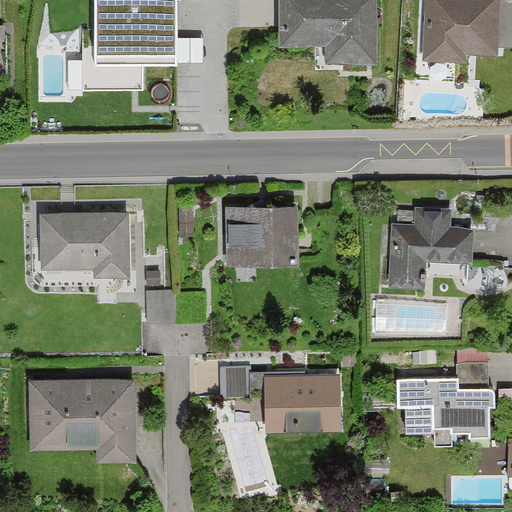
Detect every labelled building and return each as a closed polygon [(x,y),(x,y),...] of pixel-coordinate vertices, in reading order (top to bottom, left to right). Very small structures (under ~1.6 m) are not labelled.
[(136,0),(94,0),(96,49),(142,48),(142,67),(175,66),(174,0),(137,1),(136,0)] [(376,0),(281,0),(282,45),(329,45),(329,64),(376,64),(376,0)] [(500,0),(427,0),(425,63),(467,64),(467,52),(499,52),(500,0)] [(0,77),(9,77),(7,26),(0,26),(0,77)] [(415,225),(392,225),(393,290),(423,290),(423,258),(471,258),(471,223),(452,223),(452,201),(415,201),(415,225)] [(298,209),(226,210),(227,267),(298,266),(298,209)] [(130,214),(40,218),(43,272),(96,269),(97,278),(133,277),(130,214)] [(223,362),(224,392),(246,391),(245,362),(223,362)] [(399,376),(397,409),(405,410),(404,428),(452,430),(452,437),(484,438),(488,366),(458,364),(457,379),(399,376)] [(337,370),(265,372),(267,434),(339,432),(337,370)] [(134,381),(30,383),(31,450),(100,449),(101,463),(136,462),(134,381)] [(511,381),(501,416),(511,419),(511,381)]
